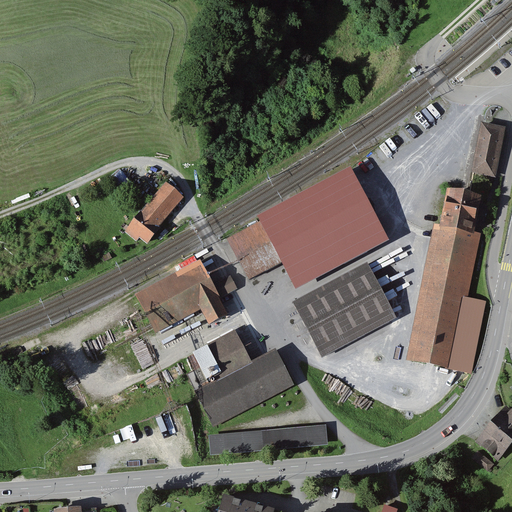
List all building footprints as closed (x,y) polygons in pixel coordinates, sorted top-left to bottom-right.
[(483,125),(473,176),(497,181),(508,130),(483,125)] [(282,264),(296,290),(390,240),(350,166),(256,216),(259,221),(227,239),(249,281),(282,264)] [(115,181),(124,189),(130,182),(121,174),(115,181)] [(141,212),(125,231),(136,241),(140,237),(147,244),(161,229),(159,227),(184,197),(166,182),(141,212)] [(478,196),(443,190),(435,228),(431,227),(406,362),(472,374),(485,303),(468,299),(480,234),(472,233),(478,196)] [(228,315),(220,299),(221,299),(220,298),(237,289),(230,276),(213,285),(201,262),(202,262),(196,249),(182,256),(187,266),(135,294),(156,334),(201,310),(209,325),(228,315)] [(292,302),(322,358),(397,318),(367,262),(292,302)] [(198,315),(157,336),(164,350),(205,329),(198,315)] [(194,370),(186,374),(213,427),(294,386),(275,349),(252,361),(235,330),(192,352),(194,355),(187,358),(194,370)] [(377,365),(384,367),(391,340),(383,338),(377,365)] [(409,397),(411,389),(382,382),(380,390),(409,397)] [(511,448),(511,412),(505,408),(470,455),(494,472),(511,448)] [(208,435),(210,456),(328,445),(326,425),(208,435)] [(269,511),(270,510),(219,496),(214,511),(269,511)]
